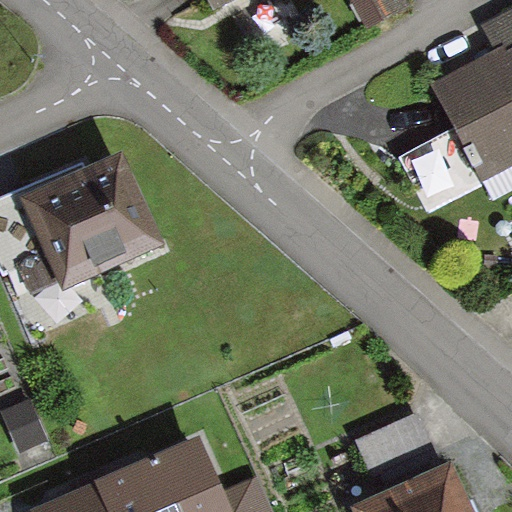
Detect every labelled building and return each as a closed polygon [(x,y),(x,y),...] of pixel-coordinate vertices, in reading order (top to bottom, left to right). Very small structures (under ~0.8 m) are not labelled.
[(438,90),(483,174),(511,158),(511,11),(480,29),(496,59),(438,90)] [(127,158),(34,199),(70,280),(163,238),(127,158)] [(416,415),(352,442),(367,478),(431,451),(416,415)] [(39,511),(265,511),(249,475),(220,487),(201,442),(39,511)] [(476,511),(455,467),(363,510),(363,511),(476,511)]
